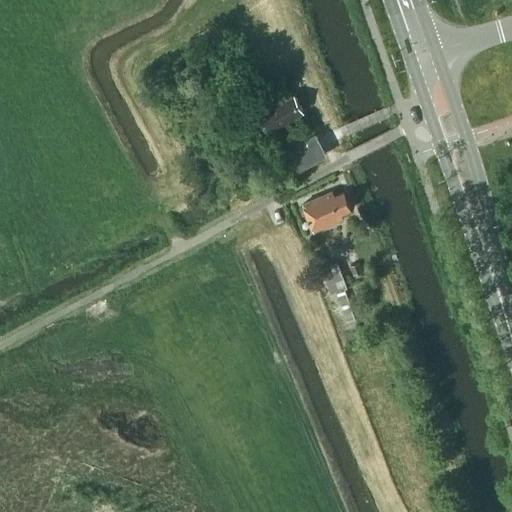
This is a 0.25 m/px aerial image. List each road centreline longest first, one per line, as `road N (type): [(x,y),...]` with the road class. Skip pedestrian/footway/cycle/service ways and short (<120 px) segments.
road 1 (secondary): [(511,347),(443,110)]
road 2 (residential): [(177,251),(338,162)]
